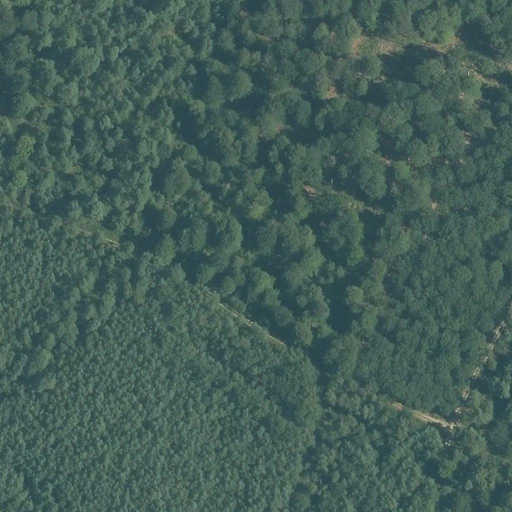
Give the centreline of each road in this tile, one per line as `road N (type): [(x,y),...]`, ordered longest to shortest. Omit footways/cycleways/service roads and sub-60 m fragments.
road 1 (track): [(0,224),(94,230),(441,432)]
road 2 (track): [(511,307),(441,432)]
